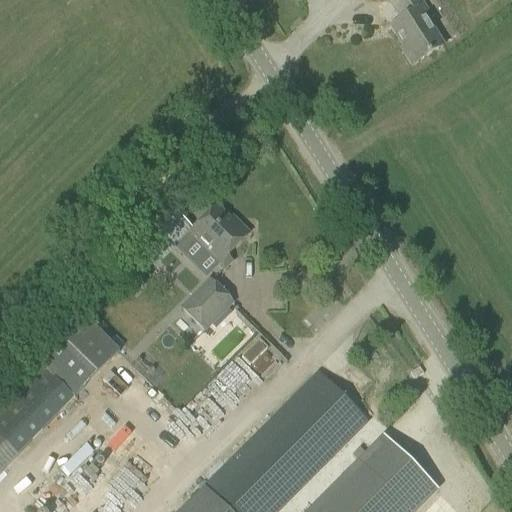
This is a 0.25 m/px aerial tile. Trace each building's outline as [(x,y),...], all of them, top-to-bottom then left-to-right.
[(402,49),(400,50),(411,67),(442,48),(419,11),(424,8),(418,0),(391,0),(389,2),(401,22),(390,28),(402,49)] [(232,263),(226,257),(248,235),(237,224),(235,227),(215,207),(191,231),(212,252),(207,257),(222,272),(232,263)] [(135,269),(125,280),(136,291),(146,280),(135,269)] [(180,310),(195,324),(203,332),(231,304),(209,281),(180,310)] [(0,472),(117,354),(83,321),(0,404),(0,472)] [(179,511),(277,511),(366,423),(317,375),(179,511)] [(413,511),(434,491),(383,440),(311,511),(413,511)] [(113,507),(121,497),(84,470),(77,480),(113,507)]
